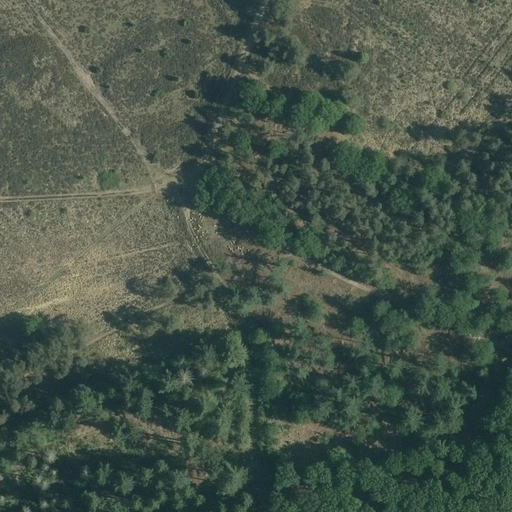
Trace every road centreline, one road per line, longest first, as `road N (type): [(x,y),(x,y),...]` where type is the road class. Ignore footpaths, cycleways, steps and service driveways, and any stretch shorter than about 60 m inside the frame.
road 1 (track): [(166,188),(188,199),(186,217),(241,334),(252,379),(258,511)]
road 2 (track): [(299,255),(188,199),(265,0)]
road 3 (track): [(166,188),(30,0)]
road 4 (track): [(491,346),(299,255)]
road 5 (track): [(0,194),(166,188)]
